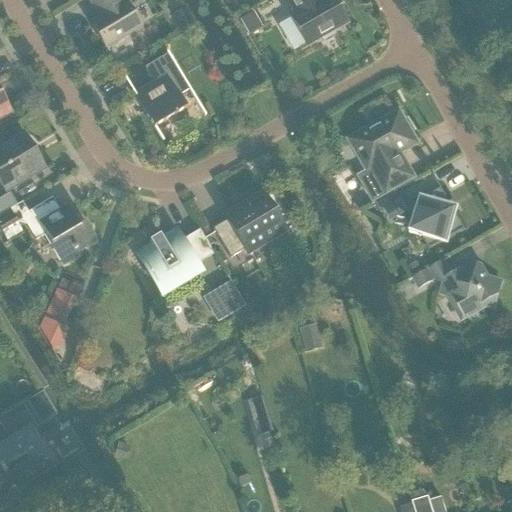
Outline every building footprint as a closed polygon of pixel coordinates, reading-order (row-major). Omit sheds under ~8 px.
[(119,0),(90,0),(101,17),(90,23),(110,56),(111,56),(107,48),(141,28),(125,2),(122,4),(119,0)] [(286,0),(295,13),(289,16),(307,47),(321,38),(323,42),(335,35),(333,32),(347,23),(334,0),(286,0)] [(125,78),(124,79),(162,142),(163,141),(155,127),(184,109),(177,97),(188,90),(204,117),(205,116),(167,53),(166,53),(167,55),(144,69),(154,84),(135,95),(125,78)] [(0,117),(10,112),(0,95),(0,117)] [(416,144),(399,114),(352,141),(369,170),(373,168),(387,192),(412,177),(403,161),(406,149),(416,144)] [(43,168),(24,135),(0,148),(0,184),(4,191),(43,168)] [(419,202),(406,209),(413,221),(410,234),(422,237),(429,250),(442,243),(448,245),(450,238),(465,230),(457,214),(459,206),(451,204),(442,189),(427,197),(420,195),(419,202)] [(382,215),(403,203),(396,192),(375,204),(382,215)] [(0,199),(0,215),(10,210),(17,206),(10,194),(0,199)] [(289,223),(272,194),(263,199),(260,194),(245,203),(248,208),(213,229),(230,259),(266,237),(269,242),(283,234),(280,228),(289,223)] [(78,254),(96,242),(85,223),(79,227),(66,206),(59,210),(52,198),(16,220),(10,210),(0,215),(0,230),(2,233),(20,223),(26,226),(37,243),(45,237),(63,265),(67,265),(80,257),(78,254)] [(148,242),(151,247),(136,256),(160,296),(200,272),(195,263),(207,256),(194,234),(182,241),(176,232),(162,241),(159,236),(148,242)] [(451,258),(450,257),(409,281),(409,282),(414,279),(420,288),(435,280),(442,293),(442,294),(455,298),(464,314),(481,305),(494,308),(501,282),(488,278),(482,267),(473,265),(462,271),(452,269),(447,260),(451,258)] [(62,280),(58,290),(76,298),(81,289),(62,280)] [(210,294),(222,315),(242,303),(230,282),(210,294)] [(62,328),(76,298),(58,290),(57,289),(43,319),(62,328)] [(298,330),(304,354),(323,349),(317,325),(298,330)] [(262,398),(248,402),(252,417),(267,413),(262,398)] [(44,456),(29,431),(34,428),(27,417),(6,430),(12,441),(0,448),(0,489),(30,472),(27,466),(44,456)] [(399,438),(394,444),(405,452),(410,445),(399,438)] [(119,445),(116,455),(126,459),(130,448),(119,445)] [(413,505),(415,511),(433,511),(429,498),(426,499),(423,490),(410,494),(413,505)]
